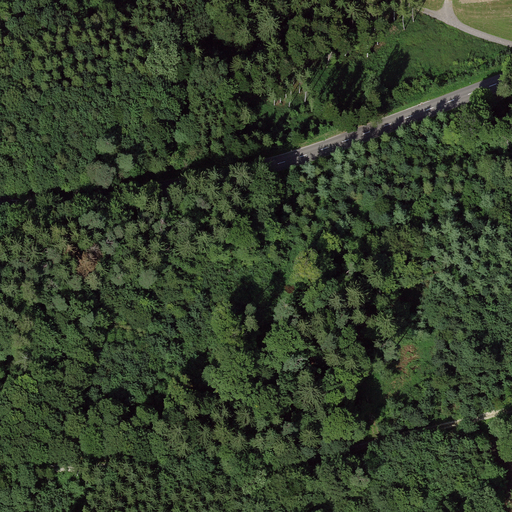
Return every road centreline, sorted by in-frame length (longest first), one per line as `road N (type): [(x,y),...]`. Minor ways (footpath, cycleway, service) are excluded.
road 1 (tertiary): [(0,206),(150,195),(231,178),(511,79)]
road 2 (track): [(511,410),(256,467),(0,467)]
